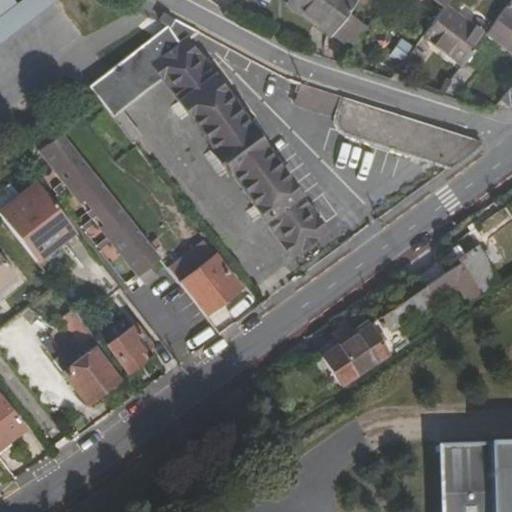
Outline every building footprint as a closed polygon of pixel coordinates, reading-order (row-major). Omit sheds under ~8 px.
[(22,0),(0,17),(0,43),(55,1),(54,0),(22,0)] [(288,0),(285,4),(328,35),(346,12),(353,0),(288,0)] [(511,54),(511,0),(510,0),(485,34),(511,54)] [(460,68),(485,34),(465,20),(445,5),(443,7),(420,39),(460,68)] [(328,35),(346,48),(363,24),(346,12),(328,35)] [(174,19),(86,85),(111,117),(160,81),(292,260),(328,234),(187,40),(197,32),(174,19)] [(346,48),(350,51),(367,28),(363,24),(346,48)] [(331,122),(338,97),(293,83),(287,108),(331,122)] [(511,85),(500,102),(509,108),(511,107),(511,85)] [(337,134),(449,171),(454,167),(480,149),(482,142),(338,97),(331,122),(333,127),(337,134)] [(66,132),(43,150),(137,275),(160,258),(66,132)] [(76,235),(38,187),(1,217),(38,265),(76,235)] [(503,283),(477,244),(456,257),(460,263),(471,280),(483,296),(503,283)] [(178,281),(204,317),(241,289),(215,255),(178,281)] [(0,289),(14,279),(0,261),(0,289)] [(381,316),(392,334),(471,280),(460,263),(444,273),(437,263),(418,276),(424,287),(381,316)] [(78,345),(90,336),(71,310),(58,320),(78,345)] [(370,323),(321,356),(341,387),(391,354),(370,323)] [(150,347),(133,324),(104,346),(126,375),(144,361),(140,355),(150,347)] [(85,407),(119,380),(92,346),(72,361),(53,336),(39,347),(85,407)] [(0,450),(26,430),(0,395),(0,450)] [(511,511),(511,443),(440,445),(442,511),(511,511)]
